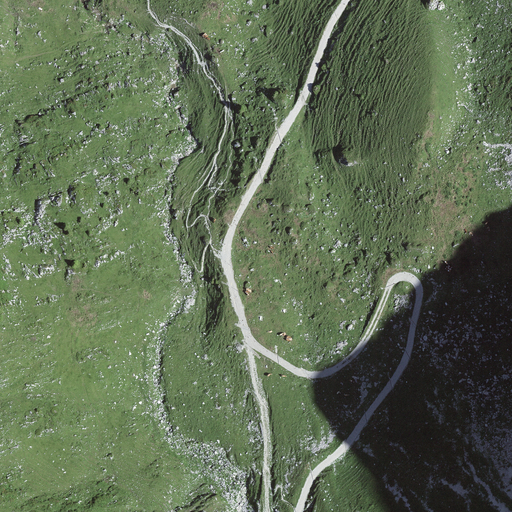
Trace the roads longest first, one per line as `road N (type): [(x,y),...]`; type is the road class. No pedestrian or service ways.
road 1 (track): [(246,334),(293,371),(326,373),(357,349),(395,278),(408,277),(417,289),(402,362),(312,475),(295,511)]
road 2 (track): [(345,0),(227,238),(246,334)]
